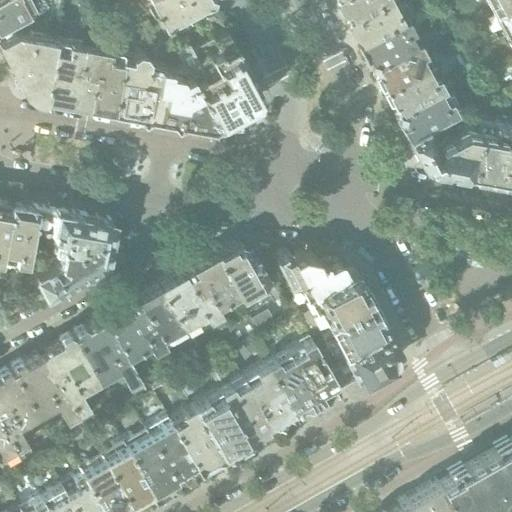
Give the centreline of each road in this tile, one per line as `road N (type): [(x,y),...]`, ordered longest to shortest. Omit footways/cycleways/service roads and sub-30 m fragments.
road 1 (tertiary): [(445,371),(361,434),(223,511)]
road 2 (tertiary): [(300,511),(511,407)]
road 3 (residential): [(150,198),(134,263),(0,339)]
road 4 (residential): [(333,230),(373,236),(386,248),(445,371)]
road 5 (residential): [(341,172),(349,101),(296,0)]
road 6 (residential): [(235,0),(286,99),(280,162)]
road 7 (residential): [(511,205),(341,172)]
road 8 (residential): [(164,142),(0,112)]
road 9 (residential): [(0,173),(150,198)]
road 10 (residential): [(150,198),(270,220)]
